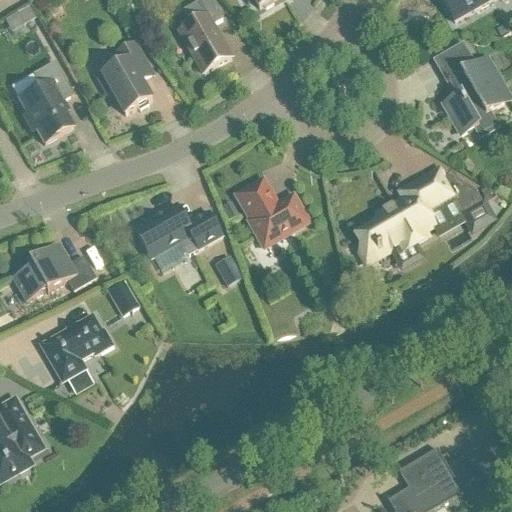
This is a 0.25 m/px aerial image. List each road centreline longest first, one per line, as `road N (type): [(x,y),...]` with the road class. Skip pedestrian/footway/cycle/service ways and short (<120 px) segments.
road 1 (residential): [(37,209),(223,137),(306,72),(357,0)]
road 2 (tertiary): [(183,511),(511,328)]
